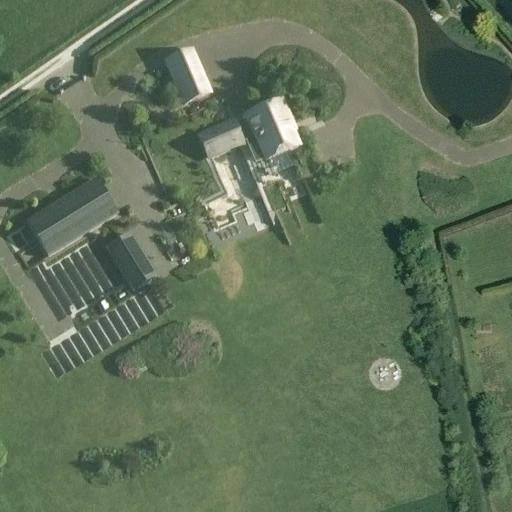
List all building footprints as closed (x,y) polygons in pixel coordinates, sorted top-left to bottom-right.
[(192,53),(167,64),(185,105),(210,95),(192,53)] [(211,115),(146,143),(166,191),(183,184),(195,210),(204,206),(202,202),(221,194),(208,162),(243,147),(242,145),(247,142),(256,164),(266,159),(267,162),(299,148),(290,127),(292,126),(282,103),(246,118),(247,121),(234,126),(233,124),(217,130),(211,115)] [(50,259),(119,216),(97,181),(28,224),(50,259)] [(127,239),(109,250),(135,292),(153,281),(127,239)] [(38,315),(51,332),(59,326),(47,309),(38,315)]
